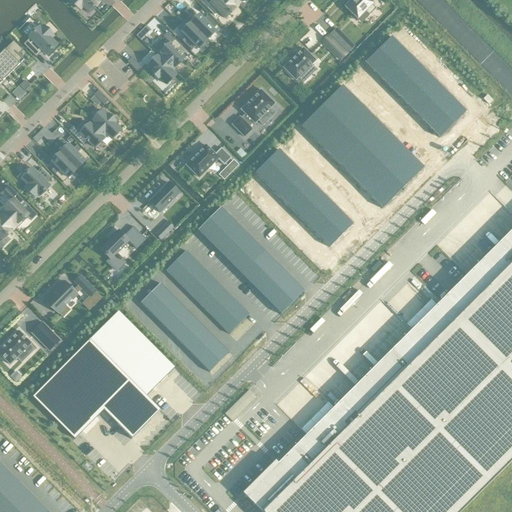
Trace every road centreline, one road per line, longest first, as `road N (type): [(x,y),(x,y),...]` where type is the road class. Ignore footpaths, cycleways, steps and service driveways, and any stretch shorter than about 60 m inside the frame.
road 1 (unclassified): [(147,471),(511,109)]
road 2 (unclassified): [(0,300),(300,0)]
road 3 (residential): [(0,155),(156,0)]
